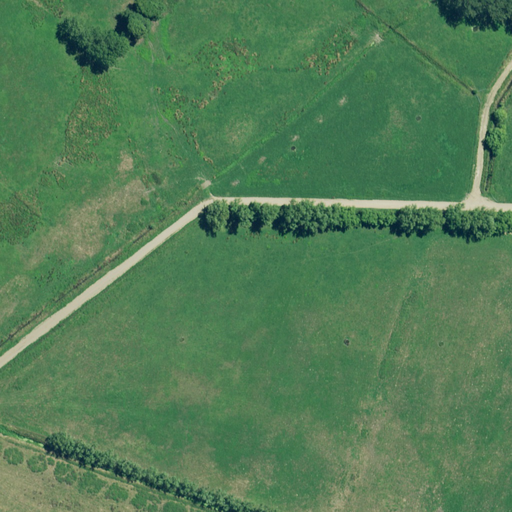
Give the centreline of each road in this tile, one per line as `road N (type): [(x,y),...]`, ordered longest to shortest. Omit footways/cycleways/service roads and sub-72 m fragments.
road 1 (track): [(511,205),(214,200),(0,362)]
road 2 (track): [(473,203),(485,107),(511,67)]
